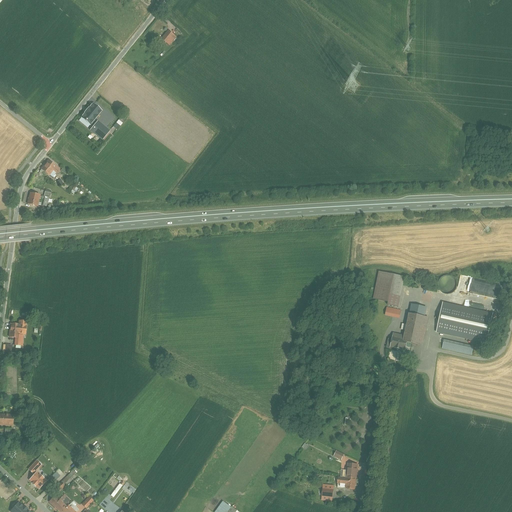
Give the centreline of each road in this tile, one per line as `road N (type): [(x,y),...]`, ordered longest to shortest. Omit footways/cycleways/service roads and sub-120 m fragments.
road 1 (trunk): [(0,235),(511,201)]
road 2 (unclassified): [(0,329),(18,195),(50,144)]
road 3 (unclassified): [(168,0),(50,144)]
road 4 (unclassified): [(431,372),(407,368),(392,377),(370,511)]
